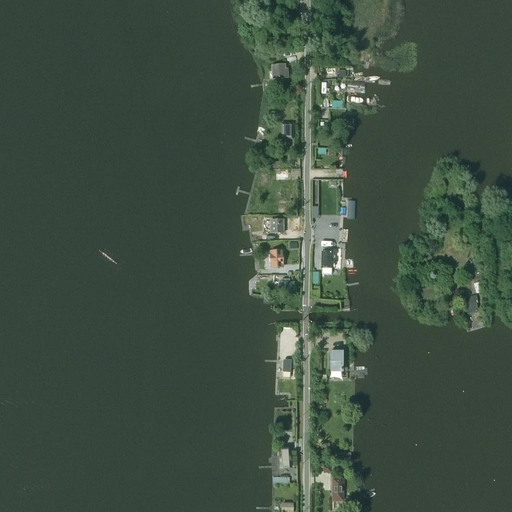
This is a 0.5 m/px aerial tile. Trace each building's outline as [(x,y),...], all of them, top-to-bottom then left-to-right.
[(285,72),(285,65),(271,67),(271,71),(274,71),(275,79),(286,78),(285,75),(287,75),(287,72),(285,72)] [(293,124),(281,124),(281,140),(293,140),(293,124)] [(286,170),(276,170),(276,180),(286,180),(286,170)] [(289,202),(290,191),(280,191),(280,195),(277,195),(277,202),(289,202)] [(457,218),(466,214),(462,205),(453,209),(457,218)] [(270,234),(283,234),(283,221),(270,221),(270,234)] [(281,252),(269,253),(269,254),(270,268),(271,269),(282,268),(282,267),(281,253),(281,252)] [(321,252),(321,276),(331,276),(331,252),(321,252)] [(472,278),(473,284),(482,281),(480,273),(475,274),(475,277),(472,278)] [(278,283),(278,291),(292,292),(293,284),(289,284),(289,281),(281,280),(281,283),(278,283)] [(474,285),(476,294),(482,292),(480,283),(474,285)] [(477,304),(475,297),(460,300),(460,302),(462,302),(464,309),(466,308),(468,315),(477,313),(475,304),(477,304)] [(330,372),(340,372),(340,352),(330,352),(330,372)] [(283,361),(282,372),(290,373),(290,368),(295,369),(295,362),(291,362),(283,361)] [(289,451),(280,452),(281,470),(290,470),(289,451)] [(342,501),(342,481),(333,481),(333,501),(342,501)]
